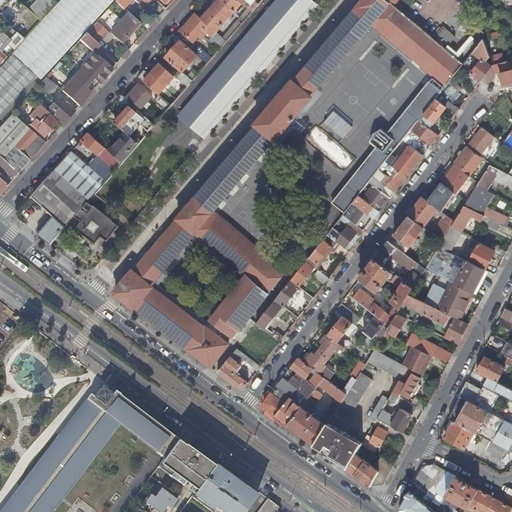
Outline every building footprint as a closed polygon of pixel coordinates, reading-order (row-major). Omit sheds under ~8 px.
[(33,13),(40,20),(56,3),(53,0),(41,0),(43,2),(33,13)] [(131,0),(116,0),(115,1),(123,9),(131,0)] [(133,270),(115,291),(115,293),(134,308),(135,308),(188,349),(197,356),(215,333),(206,326),(152,284),(195,233),(212,213),(259,157),(274,140),(275,140),(292,120),(293,120),(295,118),(294,118),(312,97),(311,96),(373,23),(391,2),(393,5),(397,0),(362,0),(294,81),(293,81),(256,124),(256,125),(195,197),(194,198),(177,218),(134,270),(133,270)] [(317,4),(312,0),(275,0),(178,116),(204,138),(317,4)] [(216,0),(201,19),(216,32),(242,3),(238,0),(216,0)] [(433,39),(393,5),(391,2),(373,23),(434,75),(447,85),(447,84),(450,80),(463,65),(457,59),(445,49),(433,39)] [(2,18),(8,22),(17,6),(11,3),(2,18)] [(99,17),(109,27),(117,19),(107,9),(99,17)] [(9,26),(23,38),(40,20),(33,13),(20,28),(10,20),(7,24),(9,26)] [(139,23),(128,13),(109,33),(121,43),(139,23)] [(201,19),(195,13),(179,31),(192,43),(199,36),(201,38),(206,32),(212,37),(216,32),(201,19)] [(146,30),(150,26),(143,19),(139,23),(146,30)] [(232,26),(236,29),(241,23),(237,20),(232,26)] [(106,30),(96,22),(79,40),(91,51),(97,44),(95,42),(106,30)] [(0,51),(7,57),(23,38),(9,26),(3,32),(12,39),(11,41),(0,31),(0,51)] [(443,27),(433,39),(445,49),(448,45),(455,37),(443,27)] [(208,41),(218,49),(226,41),(216,32),(212,37),(208,41)] [(491,56),(486,36),(473,53),(482,60),(471,74),(469,73),(466,77),(467,82),(475,88),(492,66),(486,62),(491,56)] [(166,57),(179,68),(182,71),(183,72),(197,55),(196,54),(181,41),(166,57)] [(445,49),(457,59),(460,55),(448,45),(445,49)] [(197,55),(206,64),(211,57),(201,49),(196,54),(197,55)] [(94,54),(82,68),(93,78),(96,80),(99,83),(112,69),(108,66),(94,54)] [(0,67),(0,107),(32,73),(12,55),(0,67)] [(194,65),(200,70),(205,65),(199,60),(194,65)] [(511,60),(495,64),(497,73),(500,72),(511,69),(511,60)] [(144,70),(138,76),(159,94),(175,76),(174,74),(160,63),(151,73),(153,75),(151,77),(144,70)] [(82,68),(78,72),(90,82),(93,78),(82,68)] [(175,76),(177,78),(181,72),(182,71),(179,68),(174,74),(175,76)] [(177,78),(187,86),(198,73),(192,68),(185,75),(181,72),(177,78)] [(511,69),(500,72),(502,77),(501,78),(505,87),(511,84),(511,69)] [(56,86),(61,90),(78,106),(91,92),(88,90),(85,88),(90,82),(78,72),(66,86),(50,72),(46,76),(56,86)] [(32,73),(0,107),(0,114),(35,77),(32,73)] [(447,85),(434,75),(405,111),(387,133),(381,128),(374,133),(371,142),(377,147),(331,204),(343,214),(359,195),(361,192),(369,182),(373,177),(378,170),(384,163),(386,161),(394,150),(402,140),(418,121),(419,120),(436,98),(447,85)] [(56,86),(46,76),(38,85),(48,95),(56,86)] [(96,80),(93,78),(90,82),(85,88),(88,90),(96,80)] [(457,85),(450,80),(447,84),(449,85),(454,89),(457,85)] [(462,96),(454,89),(449,85),(441,95),(448,100),(455,106),(462,96)] [(127,100),(139,111),(143,105),(148,108),(151,105),(147,101),(151,97),(139,86),(127,100)] [(105,114),(126,133),(129,136),(140,124),(148,131),(149,129),(154,124),(139,111),(127,100),(121,95),(117,100),(127,108),(118,118),(109,109),(105,114)] [(165,111),(170,105),(159,95),(154,101),(165,111)] [(444,105),(436,98),(419,120),(429,128),(446,106),(444,105)] [(63,124),(74,111),(66,104),(64,106),(56,100),(46,111),(50,115),(53,117),(55,116),(63,124)] [(458,108),(455,106),(448,100),(444,105),(446,106),(454,112),(458,108)] [(46,111),(39,104),(29,115),(34,120),(30,125),(43,137),(57,122),(49,115),(50,115),(46,111)] [(0,126),(0,156),(18,173),(45,143),(12,113),(0,126)] [(429,128),(419,120),(418,121),(402,140),(410,146),(412,147),(417,141),(412,136),(415,132),(431,145),(438,135),(429,128)] [(316,127),(306,139),(344,171),(354,159),(316,127)] [(494,137),(482,128),(468,147),(480,156),(494,137)] [(87,165),(104,181),(113,171),(121,162),(110,151),(88,133),(82,140),(97,154),(87,165)] [(110,151),(121,162),(137,143),(134,140),(129,136),(126,133),(110,151)] [(511,133),(510,133),(503,144),(511,148),(511,133)] [(412,147),(410,146),(401,158),(394,167),(395,168),(406,177),(423,155),(412,147)] [(480,156),(468,147),(456,163),(470,174),(483,158),(480,156)] [(38,235),(50,244),(74,216),(87,201),(104,181),(87,165),(72,151),(31,196),(54,216),(38,235)] [(0,193),(18,173),(0,156),(0,193)] [(470,177),(455,165),(442,183),(444,184),(452,191),(457,194),(470,177)] [(511,176),(489,165),(479,183),(477,186),(486,191),(494,177),(499,181),(501,180),(511,184),(511,176)] [(361,192),(359,195),(380,211),(406,177),(395,168),(391,174),(392,175),(390,177),(387,175),(378,170),(373,177),(380,182),(378,185),(375,183),(373,185),(365,195),(361,192)] [(380,182),(373,177),(369,182),(373,185),(375,183),(378,185),(380,182)] [(452,191),(444,184),(431,200),(444,211),(457,194),(452,191)] [(467,202),(465,206),(474,210),(488,217),(503,225),(507,218),(486,208),(494,195),(486,191),(477,186),(467,202)] [(343,214),(343,215),(346,217),(351,221),(363,230),(373,219),(374,220),(380,211),(359,195),(343,214)] [(423,197),(409,215),(424,227),(433,215),(436,217),(438,214),(443,218),(432,234),(442,242),(452,226),(455,222),(449,217),(423,197)] [(87,201),(74,216),(81,221),(75,229),(95,244),(100,236),(107,241),(118,225),(112,221),(112,220),(93,205),(92,205),(87,201)] [(455,222),(452,226),(462,231),(470,217),(480,222),(481,221),(485,223),(488,218),(488,217),(474,210),(465,206),(461,212),(458,216),(455,222)] [(453,212),(449,217),(455,222),(458,216),(455,214),(453,212)] [(212,213),(195,233),(210,246),(227,259),(246,275),(267,293),(284,273),(212,213)] [(409,215),(389,241),(405,253),(425,228),(424,227),(409,215)] [(488,218),(485,223),(485,224),(496,230),(499,224),(488,218)] [(360,237),(365,231),(363,230),(351,221),(342,234),(338,231),(333,238),(339,243),(345,248),(356,234),(360,237)] [(442,242),(439,248),(450,253),(462,231),(452,226),(442,242)] [(333,238),(327,234),(323,240),(324,241),(311,257),(310,256),(306,260),(314,267),(320,259),(331,247),(334,249),(339,243),(333,238)] [(389,241),(376,258),(384,265),(391,256),(398,262),(397,264),(402,267),(403,265),(411,271),(413,267),(412,266),(405,261),(409,256),(405,253),(389,241)] [(475,250),(468,263),(484,271),(493,253),(494,251),(477,242),(475,243),(473,247),(473,249),(475,250)] [(225,261),(227,259),(210,246),(209,247),(225,261)] [(451,282),(455,284),(466,262),(450,253),(439,248),(425,269),(451,282)] [(493,253),(503,258),(506,253),(496,248),(494,251),(493,253)] [(411,258),(409,256),(405,261),(412,266),(415,262),(411,258)] [(376,258),(360,278),(378,292),(393,272),(384,265),(376,258)] [(314,267),(306,260),(291,279),(291,280),(299,286),(314,267)] [(412,266),(413,267),(422,274),(425,269),(415,262),(412,266)] [(455,284),(473,293),(485,271),(484,271),(468,263),(466,262),(455,284)] [(420,278),(411,271),(404,280),(413,288),(420,278)] [(329,278),(322,273),(319,277),(325,282),(329,278)] [(217,312),(238,328),(239,330),(268,294),(267,293),(246,275),(217,312)] [(391,302),(396,306),(400,309),(404,303),(409,294),(413,288),(404,280),(397,275),(391,281),(400,288),(391,302)] [(299,286),(291,280),(275,299),(283,306),(284,306),(299,286)] [(437,308),(460,320),(473,293),(455,284),(451,282),(446,291),(437,308)] [(437,308),(446,291),(435,285),(426,303),(437,308)] [(306,287),(303,290),(307,292),(314,297),(317,293),(308,287),(307,288),(306,287)] [(376,316),(389,326),(398,313),(399,310),(400,309),(396,306),(390,315),(376,304),(377,303),(360,289),(354,298),(376,316)] [(314,297),(307,292),(304,295),(311,301),(314,297)] [(404,303),(407,305),(442,324),(441,326),(443,327),(444,325),(450,329),(446,338),(458,344),(468,324),(460,320),(437,308),(426,303),(425,302),(409,294),(404,303)] [(283,306),(275,299),(257,323),(264,329),(283,306)] [(341,303),(336,310),(341,313),(344,316),(353,323),(356,325),(361,319),(341,303)] [(511,343),(506,341),(500,352),(501,352),(511,358),(511,311),(504,307),(500,315),(511,321),(511,343)] [(399,310),(398,313),(408,319),(410,316),(399,310)] [(215,333),(197,356),(211,367),(234,337),(232,336),(238,328),(217,312),(206,326),(215,333)] [(298,317),(291,312),(289,315),(296,320),(298,317)] [(389,326),(385,332),(395,337),(407,319),(398,313),(389,326)] [(328,336),(338,343),(346,333),(350,337),(358,327),(356,325),(353,323),(344,316),(328,336)] [(376,333),(382,337),(385,332),(389,326),(376,316),(364,332),(372,338),(376,333)] [(276,332),(273,336),(280,341),(284,336),(278,332),(276,332)] [(319,350),(329,358),(335,349),(339,344),(338,343),(328,336),(327,334),(322,340),(325,342),(319,350)] [(412,335),(407,343),(413,346),(431,356),(436,347),(412,335)] [(364,363),(365,364),(368,360),(370,357),(354,345),(349,352),(356,357),(364,363)] [(413,346),(403,365),(408,367),(411,369),(422,375),(431,356),(413,346)] [(431,356),(447,364),(452,356),(436,347),(431,356)] [(237,348),(218,372),(237,387),(245,386),(248,382),(234,371),(243,360),(257,371),(261,366),(237,348)] [(370,357),(368,360),(400,379),(408,367),(403,365),(375,349),(370,357)] [(324,364),(329,358),(319,350),(316,354),(312,359),(309,356),(305,362),(316,371),(317,372),(320,374),(324,377),(330,369),(324,364)] [(511,361),(511,358),(501,352),(497,359),(505,363),(505,362),(510,365),(511,361)] [(476,371),(488,377),(497,382),(505,367),(484,356),(476,371)] [(315,373),(316,371),(305,362),(302,360),(299,357),(291,367),(305,378),(311,371),(315,373)] [(358,371),(364,363),(356,357),(353,361),(350,365),(358,371)] [(291,367),(288,372),(292,375),(297,381),(298,379),(305,384),(308,380),(305,378),(291,367)] [(408,367),(400,379),(399,381),(393,392),(399,396),(401,393),(409,397),(420,379),(412,374),(408,380),(406,378),(411,369),(408,367)] [(298,388),(309,397),(315,389),(317,387),(309,381),(308,380),(305,384),(298,379),(297,381),(292,375),(288,372),(283,377),(287,380),(294,386),(298,388)] [(317,387),(319,384),(324,377),(320,374),(317,372),(309,381),(317,387)] [(336,411),(315,444),(348,467),(356,454),(361,445),(340,430),(372,380),(360,372),(356,379),(346,394),(336,411)] [(343,391),(346,394),(356,379),(352,376),(343,391)] [(266,410),(275,416),(292,396),(288,393),(294,386),(287,380),(283,377),(265,401),(266,410)] [(329,407),(336,411),(346,394),(343,391),(324,377),(319,384),(336,397),(335,400),(333,400),(329,407)] [(488,377),(483,386),(500,395),(511,401),(511,389),(497,382),(488,377)] [(466,381),(459,395),(461,397),(474,403),(481,389),(466,381)] [(39,511),(34,507),(65,467),(78,477),(121,421),(158,450),(157,451),(165,457),(178,438),(115,389),(112,394),(102,386),(93,397),(90,394),(42,456),(37,465),(32,472),(28,480),(26,486),(24,492),(21,500),(19,506),(18,511),(17,511),(39,511)] [(481,389),(474,403),(490,412),(500,395),(483,386),(481,389)] [(275,416),(287,426),(288,424),(309,397),(298,388),(292,396),(275,416)] [(288,424),(315,444),(336,411),(329,407),(325,413),(326,413),(321,420),(310,412),(323,395),(315,389),(309,397),(288,424)] [(393,392),(389,399),(395,403),(399,396),(393,392)] [(369,419),(375,422),(377,419),(382,410),(389,399),(383,396),(369,419)] [(399,396),(395,403),(399,405),(397,407),(401,409),(412,415),(417,406),(411,403),(399,396)] [(415,397),(411,403),(417,406),(424,410),(427,404),(415,397)] [(508,450),(511,452),(511,424),(490,412),(474,403),(461,397),(449,418),(453,421),(474,432),(490,440),(508,450)] [(382,410),(377,419),(391,427),(402,432),(412,415),(401,409),(400,412),(397,418),(392,415),(382,410)] [(395,409),(392,415),(397,418),(400,412),(395,409)] [(388,432),(406,442),(409,436),(402,432),(391,427),(377,419),(375,422),(367,435),(372,438),(370,442),(378,446),(381,447),(388,432)] [(474,432),(453,421),(444,437),(465,448),(474,432)] [(159,464),(182,481),(202,456),(178,438),(165,457),(159,464)] [(503,458),(508,450),(490,440),(485,449),(503,458)] [(370,486),(384,485),(394,465),(382,456),(377,466),(376,465),(374,468),(356,454),(348,467),(348,468),(370,486)] [(23,481),(0,511),(17,511),(18,511),(19,506),(21,500),(24,492),(26,486),(28,480),(32,472),(37,465),(42,456),(23,481)] [(202,456),(182,481),(196,491),(214,465),(202,456)] [(421,467),(413,482),(426,493),(431,488),(444,470),(434,464),(421,467)] [(213,511),(223,511),(231,502),(230,501),(242,486),(214,465),(196,491),(190,498),(209,511),(210,509),(213,511)] [(34,507),(39,511),(50,511),(78,477),(65,467),(34,507)] [(479,489),(456,476),(452,484),(447,492),(446,495),(449,497),(456,501),(460,503),(467,506),(468,507),(469,506),(479,489)] [(447,492),(452,484),(444,480),(440,488),(447,492)] [(426,493),(413,482),(400,506),(401,511),(436,511),(426,504),(423,502),(425,499),(423,497),(426,493)] [(172,511),(173,511),(170,510),(179,498),(163,486),(144,511),(172,511)] [(231,502),(223,511),(243,511),(255,496),(242,486),(230,501),(231,502)] [(431,488),(426,493),(423,497),(425,499),(426,500),(429,500),(426,504),(436,511),(441,502),(440,501),(443,498),(431,488)] [(509,511),(511,508),(511,506),(479,489),(469,506),(480,511),(509,511)] [(436,511),(458,511),(455,509),(460,503),(456,501),(449,510),(446,508),(449,503),(446,501),(449,497),(446,495),(441,502),(436,511)] [(274,511),(279,507),(267,498),(256,511),(274,511)]
